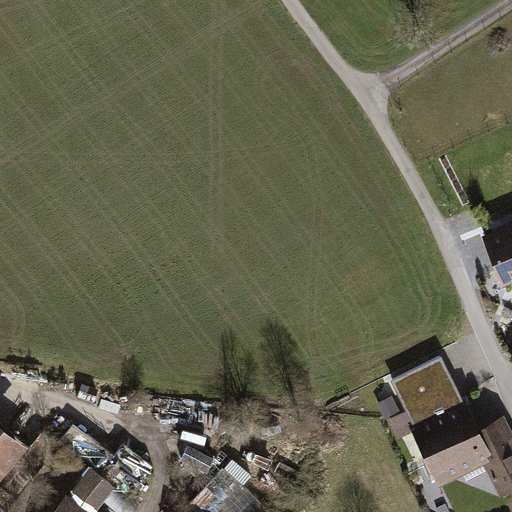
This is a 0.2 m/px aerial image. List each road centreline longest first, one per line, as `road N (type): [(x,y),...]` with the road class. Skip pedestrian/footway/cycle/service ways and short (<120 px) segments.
road 1 (residential): [(291,0),(363,95),(457,258),(511,403)]
road 2 (track): [(363,95),(511,0)]
